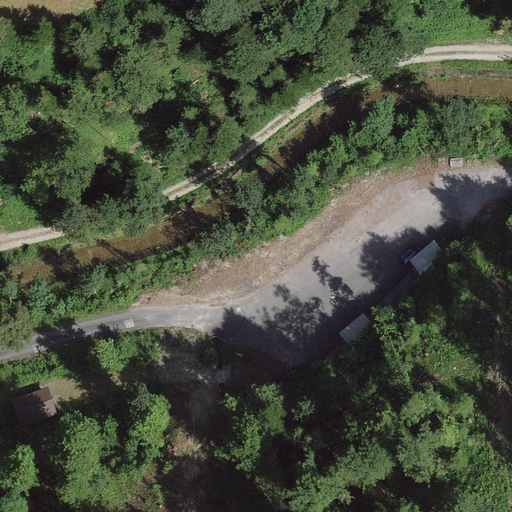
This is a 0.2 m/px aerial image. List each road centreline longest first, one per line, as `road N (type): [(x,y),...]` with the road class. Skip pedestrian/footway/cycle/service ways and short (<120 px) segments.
road 1 (track): [(511,56),(409,58),(370,69),(322,92),(226,167),(170,196),(0,251)]
road 2 (track): [(511,180),(459,189),(241,297),(90,325),(0,353)]
